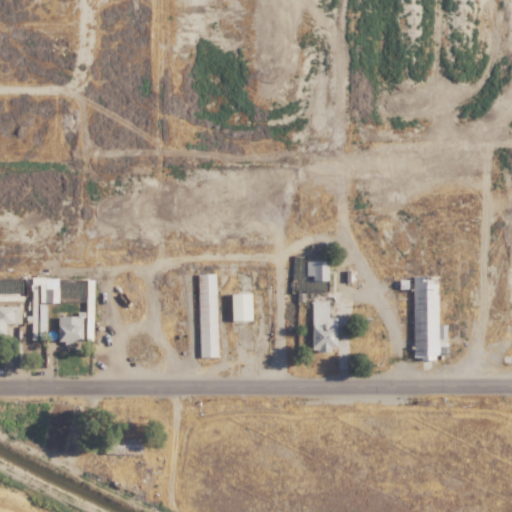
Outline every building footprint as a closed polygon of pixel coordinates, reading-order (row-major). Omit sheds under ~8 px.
[(294,290),(326,289),(325,260),(305,261),(305,280),(293,280),(294,290)] [(194,274),(196,357),(215,356),(213,273),(194,274)] [(409,359),(433,359),(433,354),(444,354),(444,324),(435,324),(435,280),(421,280),(421,275),(410,275),(409,359)] [(91,305),(83,305),(83,298),(89,298),(89,283),(58,283),(58,310),(83,310),(83,337),(91,337),(91,305)] [(42,302),(57,302),(57,287),(43,286),(42,302)] [(228,320),(248,320),(248,293),(227,293),(228,320)] [(296,305),(295,349),(334,350),(335,317),(327,317),(327,300),(309,300),(309,306),(296,305)] [(30,302),(29,339),(45,339),(45,302),(30,302)] [(80,341),(80,315),(54,316),(55,342),(80,341)] [(101,453),(111,454),(111,460),(138,460),(138,438),(116,437),(116,433),(101,433),(101,453)]
